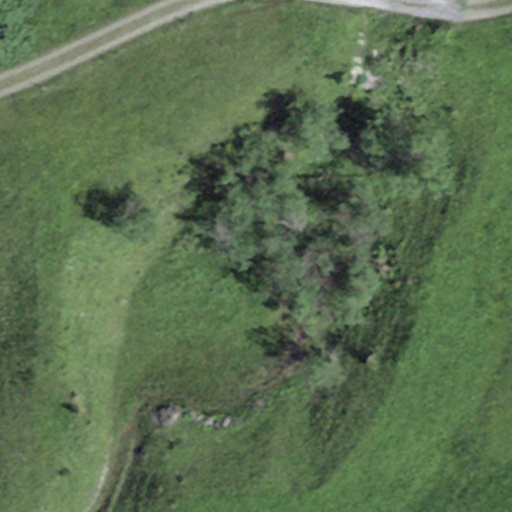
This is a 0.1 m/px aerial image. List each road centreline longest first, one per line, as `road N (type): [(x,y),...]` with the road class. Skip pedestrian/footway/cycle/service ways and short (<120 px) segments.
road 1 (track): [(212,0),(0,91)]
road 2 (track): [(511,4),(434,9),(391,0)]
